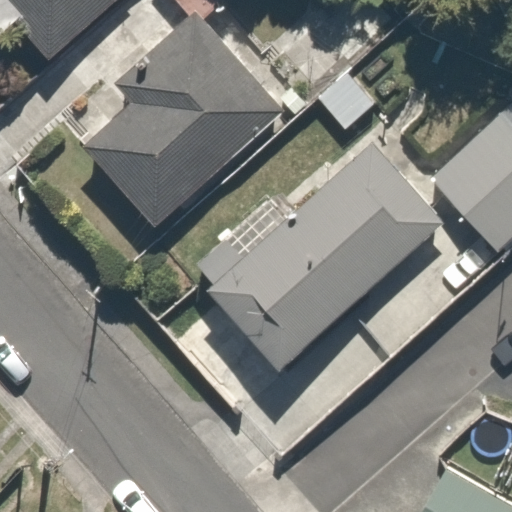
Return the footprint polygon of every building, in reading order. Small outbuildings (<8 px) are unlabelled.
[(107,0),(0,0),(0,74),(10,66),(28,88),(119,14),(107,0)] [(180,0),(194,15),(212,0),(180,0)] [(390,18),(319,92),(355,126),(426,51),(390,18)] [(66,164),(124,242),(269,135),(187,25),(134,65),(144,79),(103,109),(116,127),(66,164)] [(511,184),(469,138),(400,201),(466,273),(511,231),(511,184)] [(414,256),(337,153),(177,271),(254,375),(414,256)] [(431,511),(411,499),(403,511),(431,511)]
